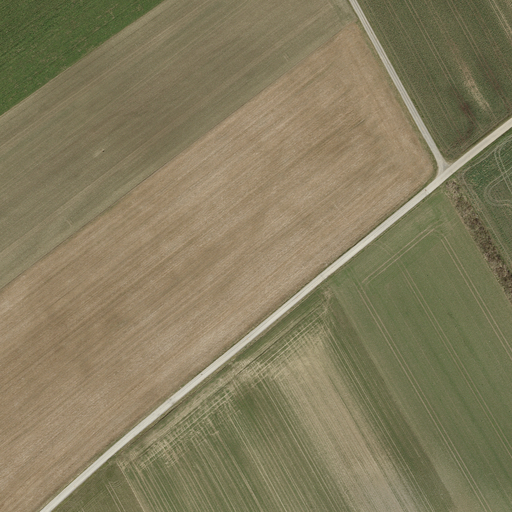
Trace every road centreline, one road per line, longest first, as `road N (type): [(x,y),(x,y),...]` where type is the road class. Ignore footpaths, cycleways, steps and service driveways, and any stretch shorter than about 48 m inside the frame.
road 1 (track): [(45,511),(511,122)]
road 2 (track): [(351,0),(446,172)]
